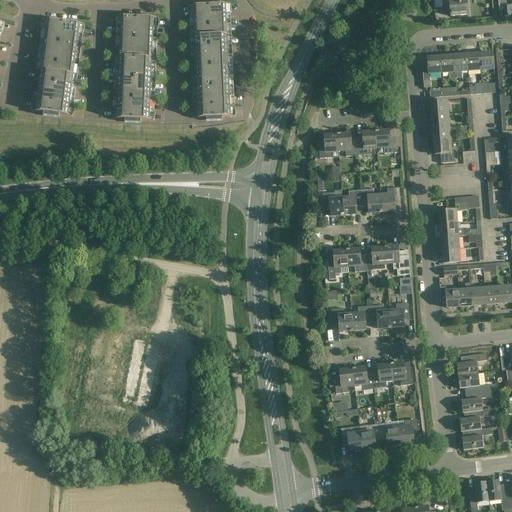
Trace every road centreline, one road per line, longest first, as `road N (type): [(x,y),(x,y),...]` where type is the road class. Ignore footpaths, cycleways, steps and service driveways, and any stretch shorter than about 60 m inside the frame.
road 1 (unclassified): [(0,237),(172,266),(220,282),(241,408),(233,482),(255,502)]
road 2 (tertiary): [(292,492),(264,297),(268,190)]
road 3 (tertiary): [(252,200),(251,312),(278,501)]
road 4 (unknown): [(172,266),(145,409),(134,424),(101,428)]
road 5 (residential): [(414,116),(414,42),(511,29)]
road 6 (secondary): [(256,178),(99,185)]
road 7 (residential): [(292,492),(447,470)]
road 8 (secondary): [(99,185),(252,200)]
road 9 (secondary): [(268,190),(305,51)]
road 10 (secondary): [(305,51),(275,102),(256,178)]
road 11 (residential): [(447,470),(433,342)]
road 12 (residential): [(175,0),(174,121)]
